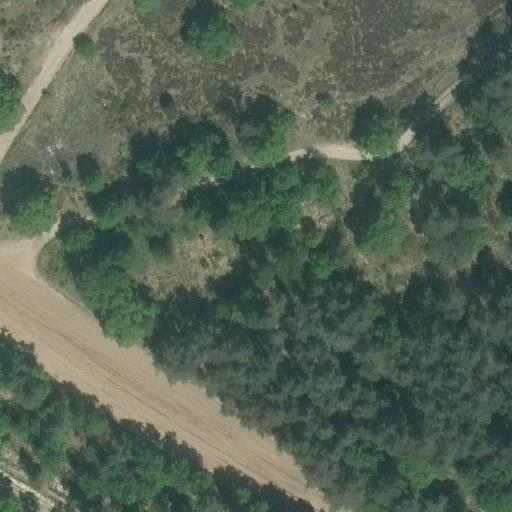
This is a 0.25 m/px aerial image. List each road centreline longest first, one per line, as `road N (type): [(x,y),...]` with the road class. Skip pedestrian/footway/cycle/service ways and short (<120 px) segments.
road 1 (track): [(0,265),(45,231),(153,208),(204,180),(324,153),(392,151),(511,58)]
road 2 (track): [(335,511),(0,289)]
road 3 (track): [(107,0),(0,156)]
